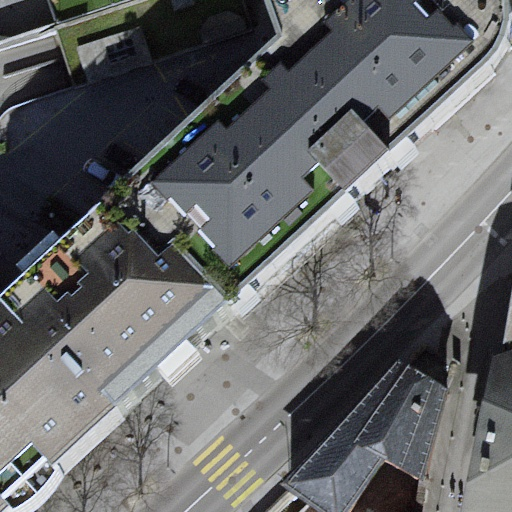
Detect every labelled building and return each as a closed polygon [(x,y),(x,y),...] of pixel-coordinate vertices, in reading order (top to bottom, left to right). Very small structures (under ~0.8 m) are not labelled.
[(0,0),(0,46),(144,0),(0,0)] [(311,0),(277,13),(290,55),(112,218),(241,339),(506,81),(511,67),(511,1),(511,0),(311,0)] [(45,280),(0,320),(0,511),(54,511),(167,409),(241,339),(112,218),(45,280)] [(407,375),(289,498),(308,511),(367,511),(391,476),(430,494),(455,399),(407,375)] [(511,511),(511,382),(511,383),(490,511),(511,511)]
